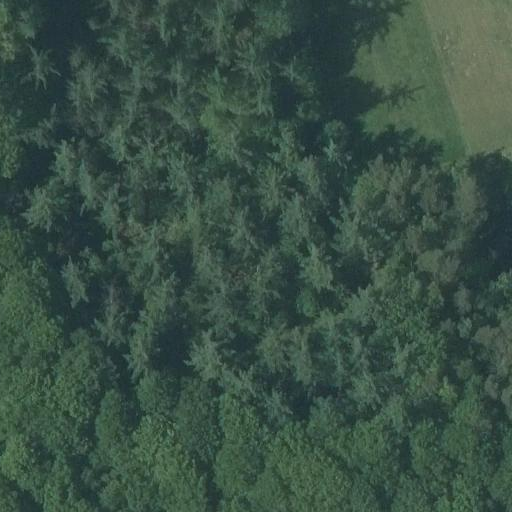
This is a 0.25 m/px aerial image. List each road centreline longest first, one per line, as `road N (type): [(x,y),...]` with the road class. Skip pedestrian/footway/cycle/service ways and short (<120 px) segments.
road 1 (unknown): [(0,412),(58,399),(75,418),(211,478),(300,494),(421,505),(511,500)]
road 2 (track): [(58,399),(17,339),(0,292)]
